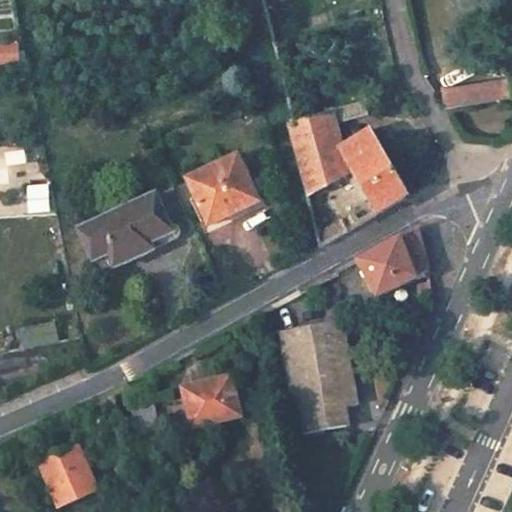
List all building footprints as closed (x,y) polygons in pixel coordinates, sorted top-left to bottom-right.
[(511,88),(510,80),(447,90),(450,108),(511,98),(511,88)] [(333,116),(288,128),(319,245),(320,248),(346,233),(327,188),(353,172),(378,215),(407,198),(373,131),(341,148),(335,123),(377,111),(373,100),(332,112),(333,116)] [(239,156),(188,179),(209,224),(260,202),(239,156)] [(157,195),(82,229),(96,261),(112,254),(118,267),(155,250),(152,242),(174,232),(157,195)] [(415,227),(358,260),(378,295),(427,273),(415,227)] [(278,333),(299,435),(343,428),(341,415),(360,411),(343,321),(278,333)] [(149,376),(128,388),(137,442),(160,438),(149,376)] [(204,386),(184,392),(192,428),(240,417),(232,385),(206,391),(204,386)] [(36,464),(56,507),(96,489),(76,445),(36,464)]
